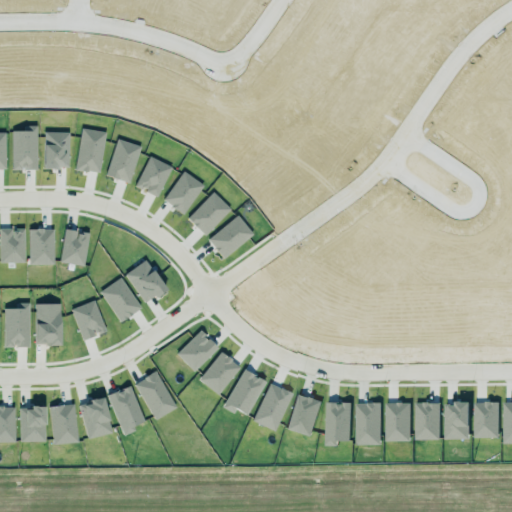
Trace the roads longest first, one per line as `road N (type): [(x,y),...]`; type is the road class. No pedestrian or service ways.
road 1 (residential): [(0,379),(94,369),(207,294),(253,342),(313,371),(511,373)]
road 2 (residential): [(207,294),(382,165),(460,50),(511,6)]
road 3 (residential): [(0,22),(118,25),(220,62),(236,59),(281,0)]
road 4 (residential): [(0,200),(85,202),(130,218),(178,256),(207,294)]
